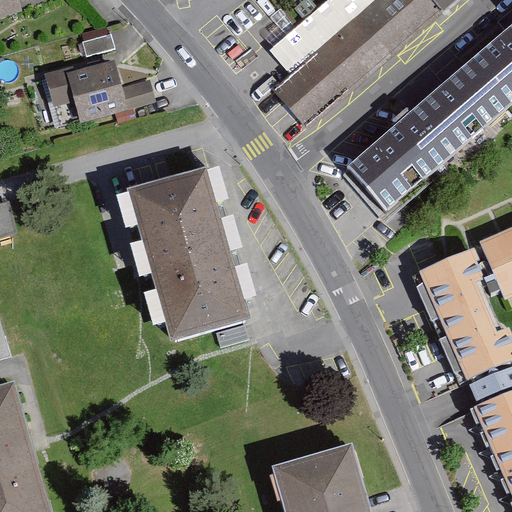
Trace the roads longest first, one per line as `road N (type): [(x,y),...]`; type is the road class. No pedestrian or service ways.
road 1 (residential): [(277,177),(316,234),(438,511)]
road 2 (residential): [(482,0),(277,177)]
road 3 (residential): [(142,0),(277,177)]
